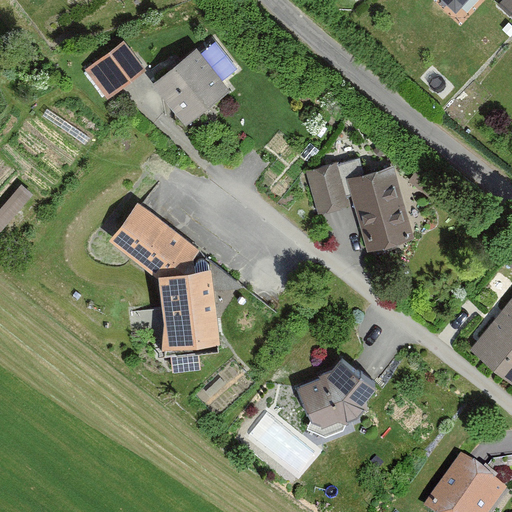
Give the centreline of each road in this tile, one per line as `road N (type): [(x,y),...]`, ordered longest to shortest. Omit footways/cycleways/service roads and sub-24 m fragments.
road 1 (residential): [(511,405),(232,181)]
road 2 (residential): [(511,189),(288,0)]
